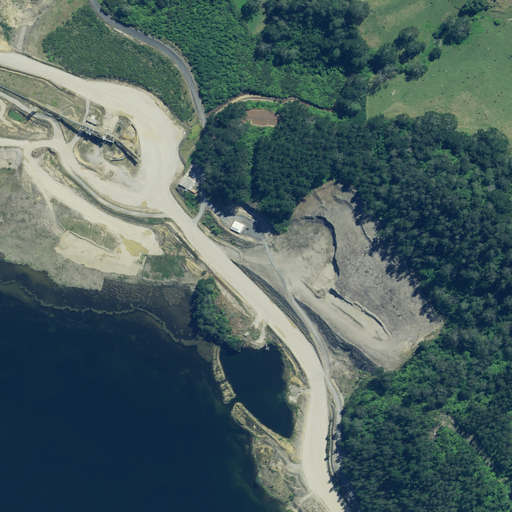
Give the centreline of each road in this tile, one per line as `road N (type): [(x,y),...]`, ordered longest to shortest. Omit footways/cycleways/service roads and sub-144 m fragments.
road 1 (track): [(338,511),(315,466),(318,386),(296,338),(162,205),(111,193),(57,146),(0,142)]
road 2 (track): [(92,0),(105,17),(173,58),(190,86),(205,129),(194,170),(202,205),(187,228)]
road 3 (track): [(0,55),(135,105),(154,137),(149,170),(120,173),(100,162),(95,145)]
road 4 (track): [(314,371),(334,392),(341,463),(364,511)]
